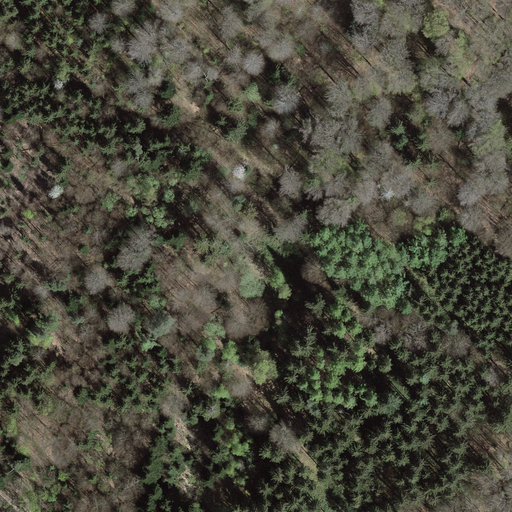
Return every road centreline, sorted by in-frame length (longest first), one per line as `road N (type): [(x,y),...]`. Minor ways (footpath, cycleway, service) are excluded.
road 1 (track): [(511,375),(417,315),(348,287),(251,193)]
road 2 (track): [(0,44),(192,140),(227,163),(251,193)]
